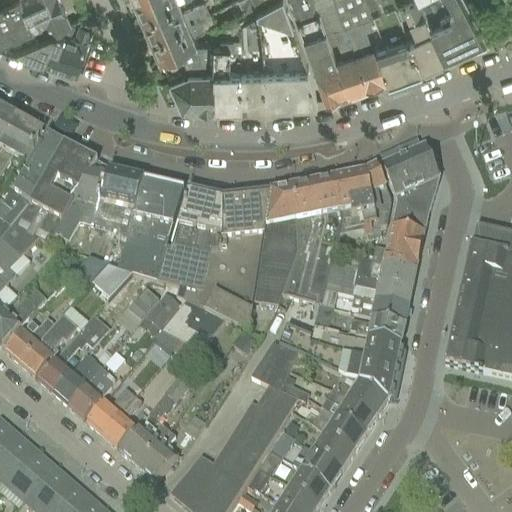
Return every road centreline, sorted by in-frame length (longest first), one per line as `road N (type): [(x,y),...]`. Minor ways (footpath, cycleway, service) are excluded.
road 1 (residential): [(343,511),(409,410),(452,166),(427,98)]
road 2 (residential): [(99,116),(96,142),(130,161),(234,180),(357,156),(354,125)]
road 3 (residential): [(99,116),(192,140),(250,142),(354,125)]
road 4 (residential): [(150,511),(0,384)]
road 5 (residential): [(99,116),(128,53),(94,0)]
